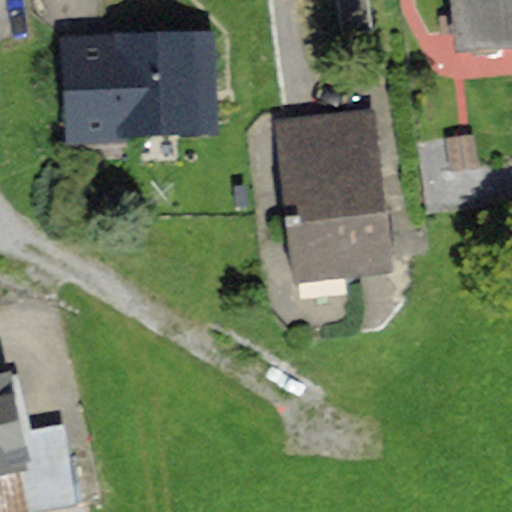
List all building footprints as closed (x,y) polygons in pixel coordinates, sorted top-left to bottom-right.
[(368,0),(337,0),(342,45),(373,42),(368,0)] [(511,0),(451,0),(456,66),(511,62),(511,0)] [(213,40),(64,45),(67,151),(216,147),(213,40)] [(376,122),(271,137),(294,299),(399,285),(376,122)] [(474,141),(447,144),(450,174),(478,171),(474,141)] [(18,376),(0,380),(0,503),(45,493),(18,376)]
